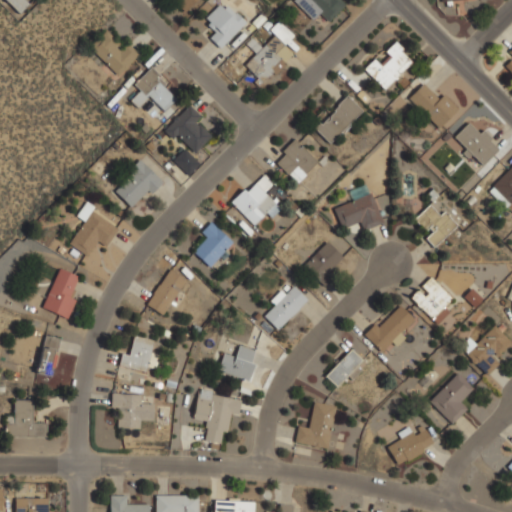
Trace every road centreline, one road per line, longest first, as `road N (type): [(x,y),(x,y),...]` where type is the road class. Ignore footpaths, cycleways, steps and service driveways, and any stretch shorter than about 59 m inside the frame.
road 1 (residential): [(79,511),(93,337),(121,283),(156,236),(389,0)]
road 2 (residential): [(0,465),(343,473),(480,511)]
road 3 (residential): [(260,470),(269,417),(289,377),(389,260)]
road 4 (residential): [(128,0),(258,130)]
road 5 (tertiary): [(400,0),(511,112)]
